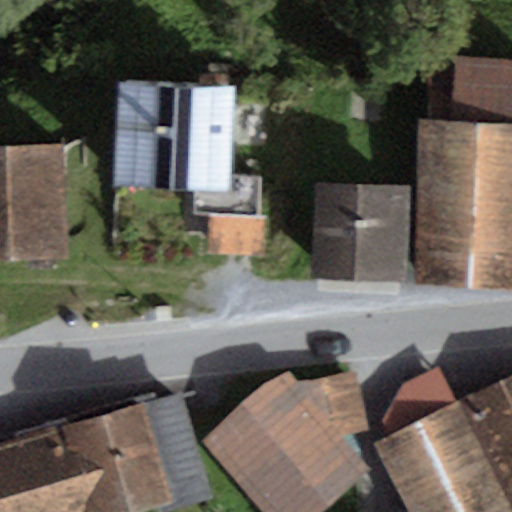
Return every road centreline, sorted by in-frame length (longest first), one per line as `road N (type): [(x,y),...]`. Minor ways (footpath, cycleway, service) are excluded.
road 1 (tertiary): [(371,335),(0,370)]
road 2 (residential): [(371,335),(378,511)]
road 3 (tertiary): [(511,321),(371,335)]
